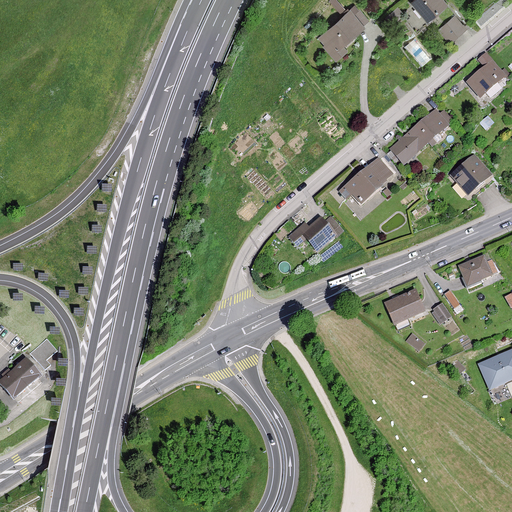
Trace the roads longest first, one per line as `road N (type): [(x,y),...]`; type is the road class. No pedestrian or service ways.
road 1 (residential): [(511,14),(250,244),(234,338)]
road 2 (trunk): [(189,24),(110,263),(78,424)]
road 3 (trunk): [(119,343),(163,158),(225,0)]
road 4 (secondary): [(511,218),(234,338)]
road 5 (trunk): [(189,24),(100,174),(51,220),(0,248)]
road 6 (secondary): [(202,355),(0,477)]
road 7 (track): [(345,511),(347,456),(331,412),(267,322)]
road 8 (trunk): [(281,511),(290,485),(287,440),(234,338)]
road 9 (trunk): [(0,277),(41,292),(71,329),(78,424)]
road 10 (trunk): [(202,355),(271,437),(276,471),(263,511)]
road 11 (trunk): [(84,511),(119,343)]
road 12 (trunk): [(124,511),(111,471),(119,343)]
